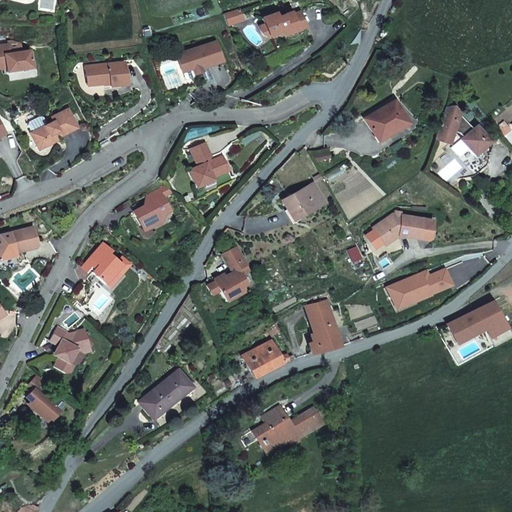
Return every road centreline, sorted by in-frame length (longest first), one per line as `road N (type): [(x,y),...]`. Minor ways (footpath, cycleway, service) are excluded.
road 1 (unclassified): [(338,96),(250,185),(43,511)]
road 2 (residential): [(94,511),(162,446),(290,364),(413,330),(464,300),(511,252)]
road 3 (residential): [(0,391),(72,239),(150,170),(160,125)]
road 4 (residential): [(338,96),(309,94),(266,115),(192,115),(160,125)]
road 5 (residential): [(160,125),(94,166),(0,207)]
